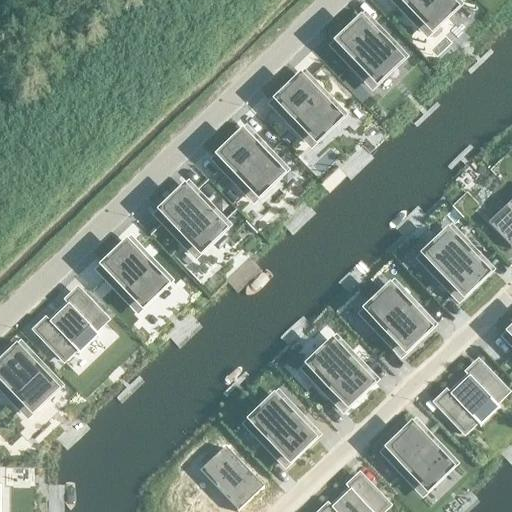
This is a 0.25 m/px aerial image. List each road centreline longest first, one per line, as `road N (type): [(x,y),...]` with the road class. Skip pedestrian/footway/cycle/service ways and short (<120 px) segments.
road 1 (residential): [(339,0),(0,323)]
road 2 (residential): [(271,511),(511,286)]
